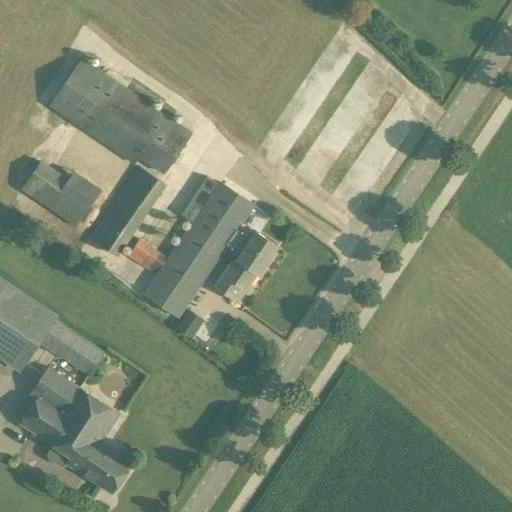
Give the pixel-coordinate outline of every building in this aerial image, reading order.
[(82,56),(48,105),(134,164),(139,157),(164,174),(193,133),(82,56)] [(39,162),(34,169),(21,189),(76,226),(102,187),(74,169),(69,177),(41,159),(39,162)] [(117,256),(167,184),(139,165),(89,237),(117,256)] [(194,222),(169,258),(139,238),(128,257),(158,276),(145,294),(178,316),(254,204),(221,182),(219,184),(206,176),(183,212),(183,215),(194,222)] [(234,260),(255,274),(256,273),(257,274),(276,245),(256,232),(251,240),(236,230),(226,245),(239,253),(234,260)] [(255,274),(234,260),(233,262),(231,261),(214,287),(237,302),(255,274)] [(0,359),(20,372),(40,343),(87,375),(104,350),(55,319),(57,315),(0,276),(0,359)] [(177,326),(192,337),(205,319),(190,308),(177,326)] [(65,465),(67,463),(112,492),(131,463),(99,442),(119,412),(49,367),(31,394),(39,399),(22,425),(53,444),(47,454),(48,458),(61,466),(65,465)]
